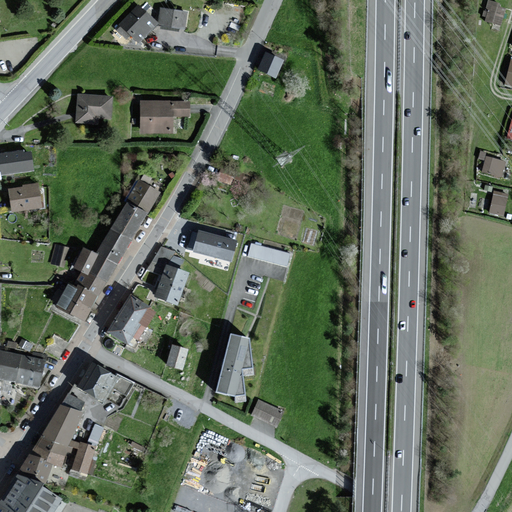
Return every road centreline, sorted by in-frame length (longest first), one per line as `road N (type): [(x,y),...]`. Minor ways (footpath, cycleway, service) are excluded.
road 1 (motorway): [(401,511),(415,0)]
road 2 (motorway): [(385,0),(372,511)]
road 3 (tertiary): [(273,0),(207,145),(86,347)]
road 4 (unclassified): [(301,459),(86,347)]
road 5 (tertiary): [(107,0),(7,106)]
road 6 (tertiary): [(86,347),(14,451)]
